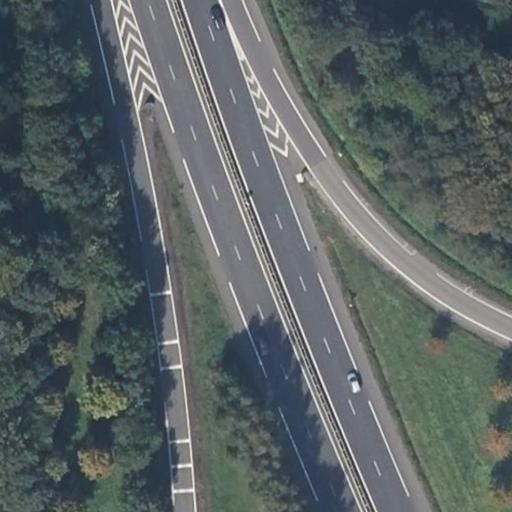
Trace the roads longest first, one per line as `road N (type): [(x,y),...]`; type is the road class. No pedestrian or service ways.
road 1 (trunk): [(397,511),(298,272),(200,0)]
road 2 (trunk): [(149,0),(249,282),(343,511)]
road 3 (trunk): [(101,0),(152,236),(184,511)]
road 4 (trunk): [(511,329),(432,283),(367,225),(289,117),(234,0)]
